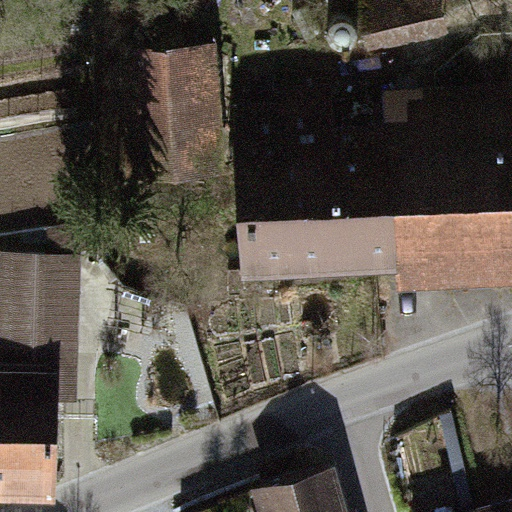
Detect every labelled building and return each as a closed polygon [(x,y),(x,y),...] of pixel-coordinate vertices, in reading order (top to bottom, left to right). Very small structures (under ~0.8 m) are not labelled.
[(361,0),(371,41),(460,22),(455,0),(361,0)] [(218,40),(121,48),(132,178),(229,171),(218,40)] [(511,274),(511,77),(390,86),(392,117),(401,259),(403,281),(511,274)] [(255,268),(401,259),(392,117),(340,121),(338,83),(278,87),(279,101),(239,103),(247,240),(201,243),(203,281),(256,277),(255,268)] [(0,489),(65,493),(69,397),(82,398),(88,231),(57,229),(56,256),(0,253),(0,489)] [(356,511),(342,460),(258,483),(265,511),(356,511)] [(511,511),(511,496),(484,504),(486,511),(511,511)]
